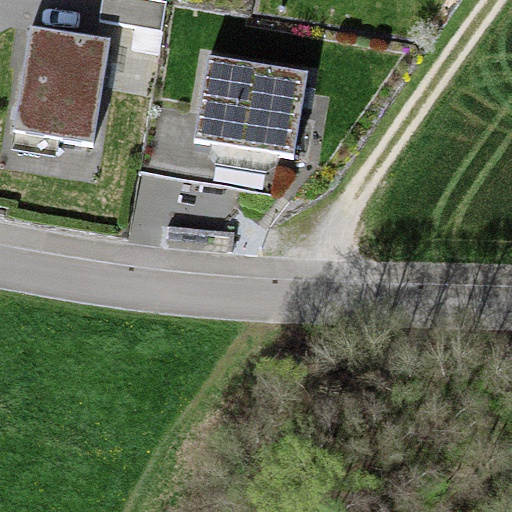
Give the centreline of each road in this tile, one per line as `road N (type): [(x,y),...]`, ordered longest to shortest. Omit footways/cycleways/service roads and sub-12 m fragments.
road 1 (track): [(491,0),(138,511)]
road 2 (residential): [(511,308),(288,300),(0,265)]
